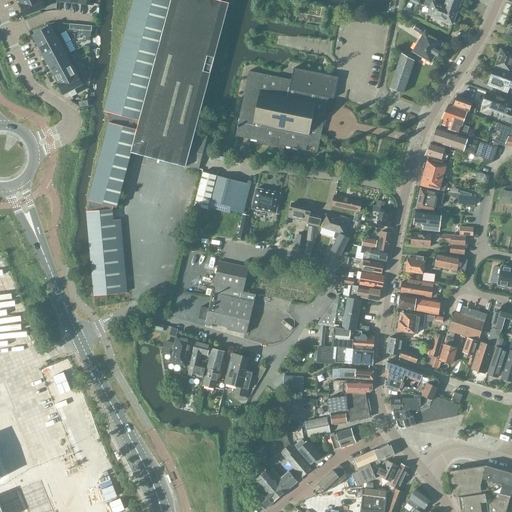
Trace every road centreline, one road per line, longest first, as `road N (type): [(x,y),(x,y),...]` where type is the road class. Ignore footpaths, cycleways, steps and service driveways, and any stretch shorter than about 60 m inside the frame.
road 1 (residential): [(278,356),(328,288),(326,267),(189,240)]
road 2 (residential): [(390,432),(379,375),(405,191)]
road 3 (residential): [(79,340),(137,310),(278,356)]
road 4 (residential): [(405,191),(424,132),(476,52),(497,0)]
road 5 (residential): [(405,191),(205,158)]
road 6 (tertiary): [(161,511),(79,340)]
road 7 (tertiary): [(79,340),(16,185)]
road 8 (residential): [(8,32),(32,86),(69,117),(65,131),(33,149)]
road 9 (residential): [(274,511),(335,454),(390,432)]
